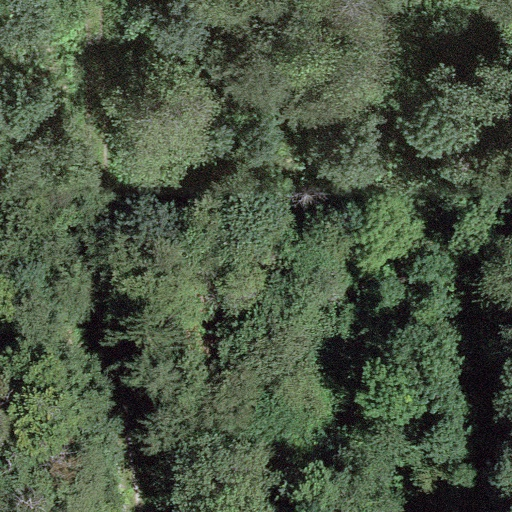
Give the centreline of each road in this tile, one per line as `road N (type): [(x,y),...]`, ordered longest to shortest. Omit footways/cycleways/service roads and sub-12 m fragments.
road 1 (track): [(96,0),(108,170),(102,320)]
road 2 (track): [(102,320),(129,511)]
